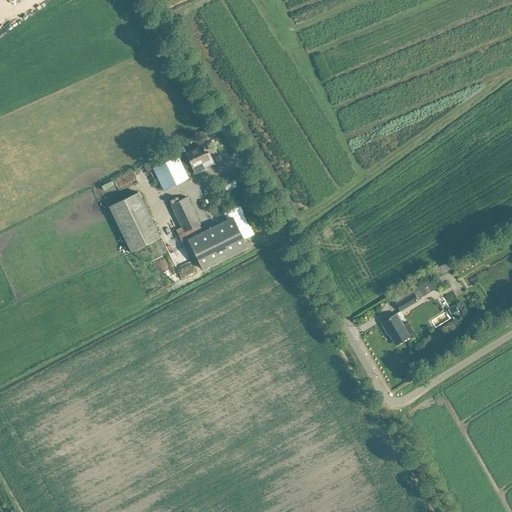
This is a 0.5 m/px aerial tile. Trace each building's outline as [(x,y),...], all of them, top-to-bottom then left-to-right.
[(208,152),(206,153),(204,150),(205,150),(204,148),(203,148),(202,145),(186,153),(183,146),(150,162),(163,191),(188,178),(184,169),(191,166),(192,169),(202,164),(204,169),(214,164),(208,152)] [(139,192),(108,207),(130,252),(161,238),(139,192)] [(186,197),(177,201),(170,205),(187,240),(202,269),(247,246),(233,218),(203,232),(199,225),(200,225),(186,197)] [(433,271),(437,278),(451,270),(447,263),(433,271)] [(415,295),(417,300),(438,289),(434,281),(420,288),(419,286),(412,290),(415,295)] [(397,304),(415,295),(412,290),(403,294),(395,299),(397,304)] [(418,301),(417,300),(415,295),(397,304),(401,311),(410,306),(418,301)] [(397,314),(391,318),(382,323),(387,331),(388,330),(396,345),(415,334),(409,323),(403,326),(397,314)]
